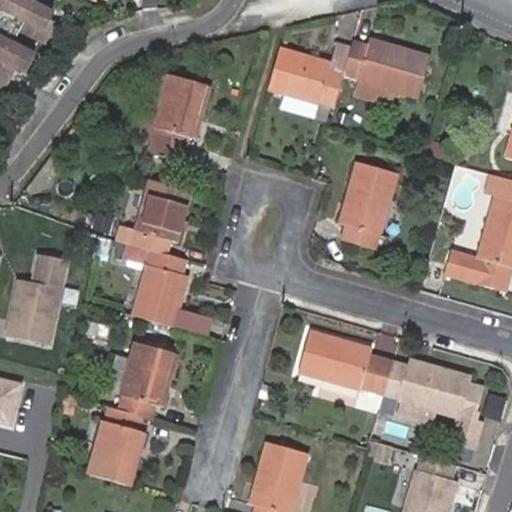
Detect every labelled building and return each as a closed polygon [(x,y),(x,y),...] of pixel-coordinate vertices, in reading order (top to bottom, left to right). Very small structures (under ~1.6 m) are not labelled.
[(54,14),(27,0),(0,0),(0,64),(13,72),(25,78),(36,56),(13,44),(19,34),(23,25),(43,35),(50,22),(54,14)] [(23,25),(19,34),(45,47),(57,25),(50,22),(43,35),(23,25)] [(368,48),(354,43),(344,75),(335,108),(349,112),(354,98),(390,109),(395,92),(417,99),(430,58),(370,40),(368,48)] [(330,65),(281,50),(269,92),(283,96),(318,107),(319,103),(335,108),(344,75),(328,71),(330,65)] [(0,96),(13,72),(0,64),(0,96)] [(159,74),(144,127),(155,130),(170,77),(159,74)] [(155,130),(144,127),(141,138),(153,140),(149,155),(182,164),(189,139),(192,140),(207,88),(170,77),(155,130)] [(318,107),(283,96),(280,111),(314,121),(318,107)] [(449,145),(435,141),(431,153),(445,158),(449,145)] [(379,236),(397,177),(357,165),(340,225),(346,227),(342,241),(372,251),(377,235),(379,236)] [(211,175),(199,171),(194,189),(202,191),(204,185),(207,187),(211,175)] [(502,179),(491,175),(484,194),(496,197),(502,179)] [(511,181),(502,179),(496,197),(478,260),(453,253),(446,276),(506,293),(511,274),(511,181)] [(121,229),(117,242),(129,245),(166,256),(170,242),(178,244),(192,193),(151,181),(136,233),(121,229)] [(182,275),(186,261),(166,256),(129,245),(124,260),(147,266),(132,317),(174,329),(178,315),(188,278),(182,275)] [(32,292),(20,289),(8,338),(50,348),(67,263),(40,257),(34,285),(32,292)] [(21,282),(20,289),(32,292),(34,285),(21,282)] [(178,315),(174,329),(200,335),(204,322),(178,315)] [(107,326),(89,321),(85,339),(103,343),(107,326)] [(384,395),(394,362),(370,355),(371,350),(311,332),(299,374),(360,391),(361,388),(384,395)] [(117,413),(143,421),(151,423),(155,407),(158,408),(174,355),(135,344),(130,360),(120,393),(119,396),(122,397),(117,413)] [(108,390),(120,393),(130,360),(118,357),(108,390)] [(407,366),(394,362),(384,395),(398,399),(397,401),(401,402),(406,403),(435,412),(474,423),(485,389),(469,383),(471,378),(409,361),(407,366)] [(276,388),(263,385),(260,396),(272,400),(276,388)] [(77,396),(67,394),(63,414),(73,416),(77,396)] [(406,403),(401,402),(398,416),(430,426),(435,412),(406,403)] [(117,413),(109,411),(106,424),(103,423),(87,476),(131,489),(146,435),(139,433),(143,421),(117,413)] [(392,447),(371,440),(366,457),(387,464),(392,447)] [(254,508),(253,511),(290,511),(307,456),(269,445),(250,507),(254,508)] [(448,511),(458,484),(449,481),(454,465),(424,456),(419,473),(416,472),(404,511),(448,511)]
